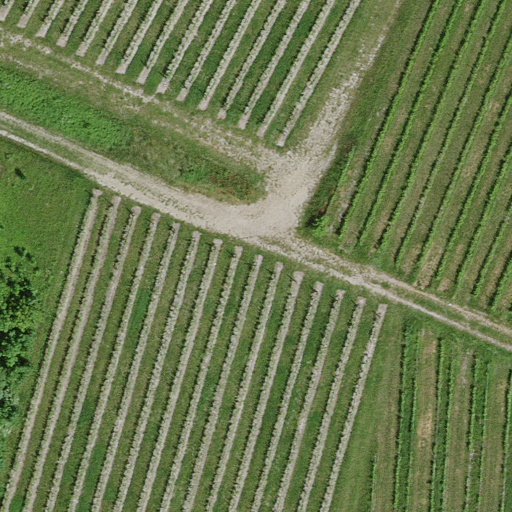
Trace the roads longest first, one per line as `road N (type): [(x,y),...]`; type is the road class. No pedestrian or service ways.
road 1 (track): [(0,123),(511,342)]
road 2 (track): [(390,0),(312,164),(274,217),(249,229)]
